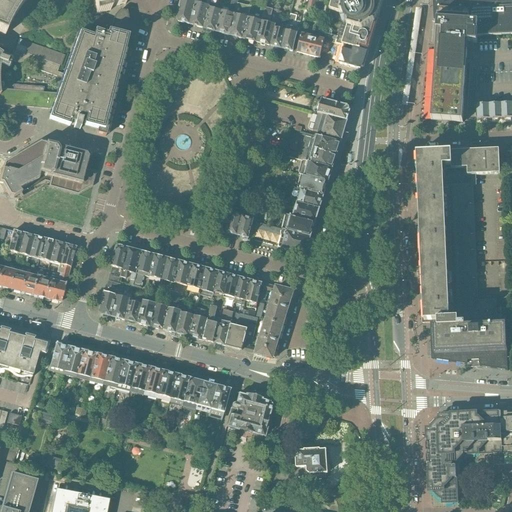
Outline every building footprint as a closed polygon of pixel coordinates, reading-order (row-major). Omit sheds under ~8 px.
[(0,0),(0,33),(5,36),(7,30),(10,24),(13,19),(17,14),(20,9),(24,4),(27,0),(92,0),(93,3),(94,6),(95,9),(96,12),(96,15),(110,11),(110,7),(125,4),(124,0),(0,0)] [(182,0),(177,18),(177,19),(177,20),(177,21),(178,22),(179,22),(180,23),(181,23),(190,25),(196,3),(196,0),(182,0)] [(208,0),(207,6),(196,3),(190,25),(204,29),(211,0),(208,0)] [(211,0),(204,29),(209,30),(216,32),(222,10),(216,8),(218,0),(211,0)] [(216,32),(218,32),(229,35),(238,2),(232,0),(229,12),(222,10),(216,32)] [(319,0),(318,0),(309,0),(307,10),(320,13),(322,4),(319,0)] [(333,0),(328,18),(342,22),(335,44),(368,53),(374,34),(383,0),(333,0)] [(511,0),(436,0),(438,21),(437,21),(437,23),(436,32),(437,32),(434,72),(433,87),(433,88),(431,121),(452,122),(463,123),(467,63),(470,63),(468,93),(475,94),(475,106),(475,109),(477,109),(477,106),(489,105),(501,105),(511,104),(511,0)] [(229,35),(234,37),(243,39),(248,18),(251,4),(238,1),(238,2),(229,35)] [(262,21),(256,42),(270,46),(275,28),(275,25),(269,23),(272,10),(265,8),(264,11),(263,15),(262,18),(262,21)] [(417,9),(402,106),(407,106),(422,10),(417,9)] [(114,18),(110,32),(108,32),(107,35),(104,35),(95,31),(93,38),(80,33),(65,75),(57,72),(59,66),(61,67),(65,56),(19,39),(15,50),(14,50),(12,56),(10,60),(11,61),(63,79),(58,94),(43,93),(44,88),(43,87),(41,87),(39,87),(36,87),(35,87),(33,86),(31,86),(29,86),(27,86),(25,86),(24,86),(21,86),(20,86),(17,85),(16,85),(13,85),(13,91),(0,89),(0,95),(0,105),(52,110),(49,120),(69,127),(70,124),(75,124),(73,128),(79,130),(81,124),(83,125),(83,126),(97,130),(96,134),(105,137),(114,105),(115,106),(117,103),(120,97),(122,90),(123,87),(125,80),(126,77),(127,70),(129,63),(129,60),(129,57),(130,53),(130,50),(130,43),(130,37),(130,33),(130,30),(129,26),(128,20),(128,18),(127,11),(126,11),(126,12),(120,10),(114,16),(114,18)] [(248,18),(243,39),(256,42),(262,21),(255,20),(254,19),(254,17),(249,16),(248,18)] [(281,49),(286,50),(293,52),(299,29),(287,26),(286,30),(281,49)] [(270,46),(275,47),(281,49),(286,30),(275,28),(270,46)] [(302,32),(297,53),(298,53),(300,54),(302,54),(307,56),(308,56),(309,56),(314,35),(302,32)] [(337,38),(327,34),(324,42),(335,44),(337,38)] [(325,38),(314,35),(309,56),(315,58),(315,57),(316,58),(319,59),(320,58),(325,38)] [(340,46),(335,63),(340,64),(360,70),(361,70),(362,70),(363,69),(364,68),(364,67),(368,54),(343,47),(340,46)] [(0,95),(0,66),(8,70),(11,61),(10,60),(12,56),(0,51),(0,95)] [(318,114),(319,114),(347,121),(349,113),(350,114),(350,112),(350,111),(350,110),(349,109),(349,108),(348,107),(321,100),(318,114)] [(511,119),(511,104),(501,105),(502,120),(504,120),(511,119)] [(490,120),(489,105),(477,106),(477,109),(477,111),(476,111),(476,118),(477,118),(477,121),(490,120)] [(502,120),(501,105),(489,105),(490,120),(502,120)] [(318,132),(317,137),(340,143),(341,142),(341,141),(341,140),(346,123),(347,123),(347,121),(319,114),(314,131),(318,132)] [(336,157),(340,143),(317,137),(307,134),(303,147),(336,157)] [(86,170),(88,159),(86,154),(82,153),(81,153),(81,152),(42,141),(40,143),(4,164),(0,179),(0,184),(2,185),(6,191),(6,192),(9,197),(14,198),(22,194),(20,191),(39,180),(40,175),(51,178),(48,187),(48,188),(78,196),(92,188),(92,187),(96,172),(88,170),(86,170)] [(332,170),(336,157),(303,147),(299,160),(303,162),(309,163),(332,170)] [(417,188),(419,187),(476,185),(476,176),(500,175),(499,161),(499,150),(446,152),(446,151),(415,152),(417,188)] [(287,162),(282,161),(279,170),(285,171),(287,162)] [(332,170),(309,163),(303,162),(299,175),(301,176),(328,183),(332,170)] [(324,196),(328,183),(301,176),(298,189),(324,196)] [(419,187),(420,221),(475,219),(473,186),(477,186),(476,185),(419,187)] [(298,189),(294,188),(292,197),(298,198),(297,204),(319,210),(324,196),(298,189)] [(243,204),(233,201),(231,201),(230,207),(240,210),(241,209),(243,204)] [(297,204),(293,217),(315,223),(319,210),(297,204)] [(232,214),(226,233),(237,236),(243,217),(232,214)] [(285,215),(282,229),(287,231),(311,237),(315,223),(293,217),(285,215)] [(249,239),(254,220),(243,217),(237,236),(249,239)] [(418,221),(419,244),(421,244),(421,256),(419,256),(421,278),(422,278),(423,289),(421,289),(422,325),(432,324),(432,329),(456,328),(456,324),(460,324),(460,328),(464,328),(464,324),(478,323),(478,301),(475,219),(420,221),(418,221)] [(259,223),(255,237),(277,243),(279,236),(280,236),(281,235),(282,235),(283,234),(283,233),(283,232),(283,231),(282,230),(281,230),(281,229),(259,223)] [(311,237),(287,231),(285,240),(280,239),(278,248),(279,248),(283,249),(284,249),(301,253),(302,254),(306,252),(306,251),(307,251),(307,250),(310,238),(311,238),(311,237)] [(12,232),(7,253),(18,256),(23,235),(12,232)] [(34,238),(23,235),(18,256),(28,259),(34,238)] [(44,240),(34,238),(28,259),(38,261),(44,240)] [(54,243),(44,240),(38,261),(48,264),(54,243)] [(54,243),(48,264),(59,266),(64,246),(54,243)] [(57,273),(51,272),(49,281),(65,285),(75,248),(64,246),(59,266),(57,273)] [(110,276),(109,278),(109,281),(119,283),(120,279),(122,279),(122,278),(127,256),(129,249),(120,247),(119,247),(118,247),(117,248),(117,249),(116,250),(112,267),(116,269),(114,277),(110,276)] [(142,253),(129,249),(127,256),(122,278),(126,279),(128,273),(132,274),(129,286),(134,287),(142,256),(142,253)] [(134,287),(142,289),(146,274),(150,275),(155,256),(142,253),(142,256),(134,287)] [(150,275),(150,277),(157,279),(155,290),(159,291),(160,291),(162,281),(168,259),(155,256),(150,275)] [(180,262),(168,259),(162,281),(175,284),(180,262)] [(175,284),(188,287),(193,266),(180,262),(175,284)] [(188,287),(187,291),(200,294),(206,269),(193,266),(188,287)] [(14,272),(2,269),(0,276),(0,288),(9,291),(14,272)] [(37,278),(32,297),(44,300),(49,281),(51,272),(39,269),(37,278)] [(219,273),(218,272),(206,269),(201,291),(200,295),(213,299),(219,273)] [(37,278),(14,272),(9,291),(32,297),(37,278)] [(213,295),(224,298),(229,275),(219,273),(213,299),(213,295)] [(240,278),(229,275),(224,298),(228,299),(229,297),(235,299),(240,278)] [(234,300),(233,304),(244,307),(250,281),(240,278),(235,299),(234,300)] [(44,300),(58,304),(61,302),(65,285),(49,281),(44,300)] [(109,281),(107,289),(106,289),(100,311),(100,312),(101,313),(101,314),(102,315),(103,315),(112,318),(118,296),(119,292),(121,284),(119,283),(109,281)] [(250,281),(244,307),(256,310),(258,301),(259,300),(258,300),(261,290),(261,288),(262,284),(250,281)] [(276,288),(271,304),(289,309),(294,292),(276,288)] [(118,296),(112,318),(117,319),(124,321),(125,321),(130,302),(131,296),(124,294),(123,298),(118,296)] [(432,329),(430,329),(430,334),(431,341),(431,359),(461,364),(467,365),(468,361),(472,361),(479,360),(479,367),(482,367),(481,354),(507,353),(506,310),(496,310),(496,300),(478,301),(478,323),(464,324),(464,328),(460,328),(460,324),(456,324),(456,328),(432,329)] [(125,321),(138,324),(143,305),(130,302),(125,321)] [(138,324),(150,328),(156,306),(143,302),(143,305),(138,324)] [(283,326),(289,309),(271,304),(266,321),(283,326)] [(176,334),(189,338),(194,316),(189,315),(191,307),(183,305),(181,313),(176,334)] [(150,328),(163,331),(168,310),(156,306),(150,328)] [(202,341),(214,344),(219,325),(222,310),(210,307),(209,312),(202,341)] [(189,338),(202,341),(209,312),(196,309),(194,316),(189,338)] [(163,331),(176,334),(181,313),(168,310),(163,331)] [(214,344),(225,347),(234,313),(232,313),(222,310),(219,325),(214,344)] [(225,347),(247,353),(248,347),(249,342),(253,343),(256,327),(248,325),(249,322),(257,324),(259,319),(258,319),(256,319),(256,318),(255,318),(254,318),(248,317),(242,315),(234,313),(225,347)] [(278,343),(283,326),(266,321),(261,337),(278,343)] [(0,367),(7,369),(16,335),(9,333),(9,332),(8,332),(0,329),(0,367)] [(16,335),(7,369),(32,376),(39,353),(42,354),(44,355),(45,355),(48,344),(48,343),(45,343),(42,342),(34,340),(34,339),(33,339),(24,336),(24,337),(16,335)] [(261,337),(257,350),(255,355),(273,360),(278,343),(261,337)] [(55,345),(49,369),(63,373),(69,349),(55,345)] [(69,349),(63,373),(76,376),(82,353),(69,349)] [(82,353),(76,376),(90,380),(96,356),(82,353)] [(482,367),(508,371),(508,369),(507,353),(481,354),(482,367)] [(96,356),(90,380),(103,383),(110,360),(105,359),(104,358),(96,356)] [(110,360),(103,383),(117,387),(123,363),(122,363),(114,361),(110,360)] [(123,363),(117,387),(130,390),(136,367),(123,363)] [(136,367),(130,390),(143,394),(150,370),(136,367)] [(150,370),(143,394),(157,397),(163,374),(150,370)] [(163,374),(157,397),(170,400),(176,377),(163,374)] [(176,377),(170,400),(183,404),(189,381),(176,377)] [(189,381),(183,404),(197,407),(203,384),(189,381)] [(203,384),(197,407),(210,411),(216,388),(203,384)] [(216,388),(210,411),(223,414),(229,391),(216,388)] [(235,392),(234,396),(226,427),(225,431),(236,434),(237,435),(238,436),(240,438),(242,438),(242,439),(244,439),(246,439),(248,439),(250,438),(251,438),(262,441),(263,438),(270,409),(270,407),(270,406),(269,405),(268,404),(267,404),(260,402),(261,399),(257,398),(250,396),(235,392)] [(493,454),(493,452),(511,451),(511,412),(500,413),(500,412),(460,414),(453,414),(453,415),(450,415),(450,414),(441,414),(441,415),(440,416),(439,416),(438,416),(438,418),(435,418),(428,426),(428,428),(426,428),(426,432),(425,432),(425,440),(427,440),(427,444),(426,444),(426,452),(427,452),(427,456),(426,456),(426,464),(428,464),(428,468),(427,469),(427,476),(428,476),(428,480),(427,480),(428,488),(429,488),(429,492),(431,492),(433,492),(433,493),(440,500),(441,500),(441,504),(445,503),(445,505),(454,504),(454,503),(457,503),(457,499),(457,480),(456,467),(456,464),(464,456),(493,454)] [(49,425),(52,415),(41,413),(38,422),(49,425)] [(9,414),(6,423),(18,427),(20,417),(9,414)] [(60,417),(52,415),(49,425),(57,427),(60,417)] [(85,424),(78,422),(76,431),(83,433),(85,424)] [(204,436),(201,448),(210,451),(213,439),(204,436)] [(6,460),(45,473),(46,470),(49,471),(49,468),(34,463),(33,465),(30,464),(28,455),(22,453),(20,461),(17,460),(20,449),(11,446),(6,460)] [(322,479),(326,478),(325,474),(326,474),(326,475),(327,474),(330,471),(330,467),(326,464),(326,452),(319,452),(319,451),(304,452),(304,453),(298,453),(299,459),(296,460),(297,469),(307,468),(307,474),(309,475),(311,475),(311,479),(315,479),(316,480),(317,480),(318,481),(320,480),(321,480),(322,479)] [(48,456),(46,467),(58,470),(66,472),(67,470),(59,468),(61,460),(48,456)] [(28,511),(37,482),(12,474),(0,511),(28,511)] [(105,511),(108,500),(56,490),(51,511),(105,511)] [(183,493),(180,506),(203,511),(206,499),(183,493)]
